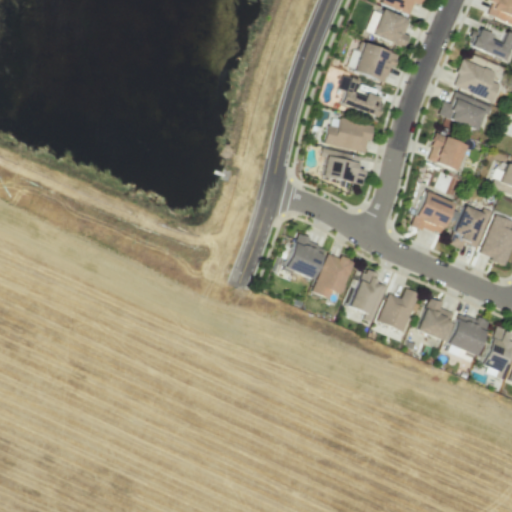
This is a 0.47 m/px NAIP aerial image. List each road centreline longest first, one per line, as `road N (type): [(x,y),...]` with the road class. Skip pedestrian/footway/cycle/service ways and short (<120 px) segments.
road 1 (residential): [(236,287),(328,0)]
road 2 (residential): [(268,191),(511,300)]
road 3 (residential): [(365,234),(449,0)]
